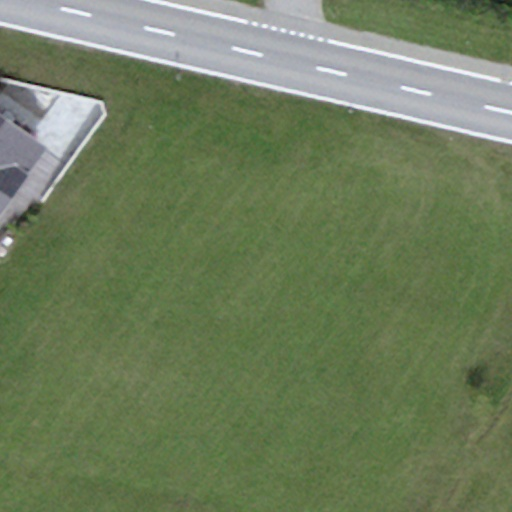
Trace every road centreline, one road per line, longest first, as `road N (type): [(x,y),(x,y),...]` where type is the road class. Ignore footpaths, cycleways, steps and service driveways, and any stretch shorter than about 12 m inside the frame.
road 1 (secondary): [(18,0),(282,62)]
road 2 (secondary): [(282,62),(511,115)]
